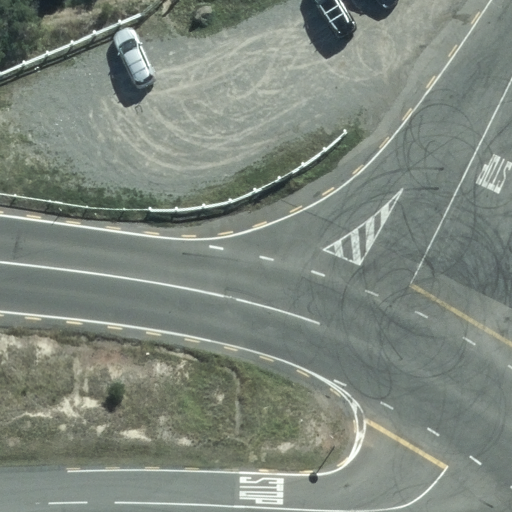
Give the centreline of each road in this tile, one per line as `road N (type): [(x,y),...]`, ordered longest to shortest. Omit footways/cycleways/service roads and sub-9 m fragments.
road 1 (secondary): [(380,347),(284,312),(166,284),(0,263)]
road 2 (unclassified): [(0,506),(298,511)]
road 3 (unclassified): [(511,87),(380,347)]
road 4 (unclassified): [(394,511),(434,488),(489,409)]
road 5 (secondary): [(489,409),(380,347)]
